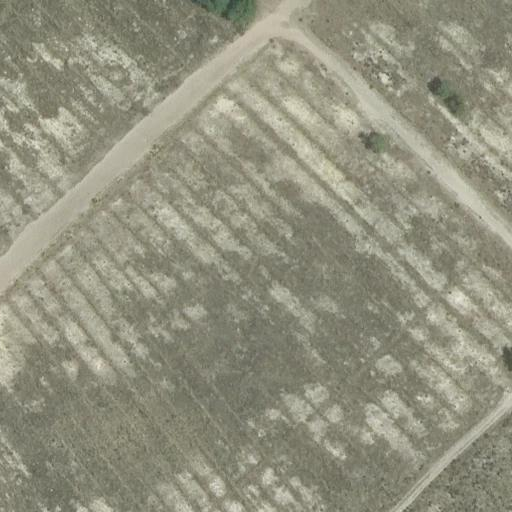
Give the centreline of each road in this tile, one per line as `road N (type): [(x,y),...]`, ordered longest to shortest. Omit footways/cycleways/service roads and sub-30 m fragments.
road 1 (unknown): [(277,0),(0,270)]
road 2 (track): [(511,232),(278,0)]
road 3 (track): [(511,400),(389,511)]
